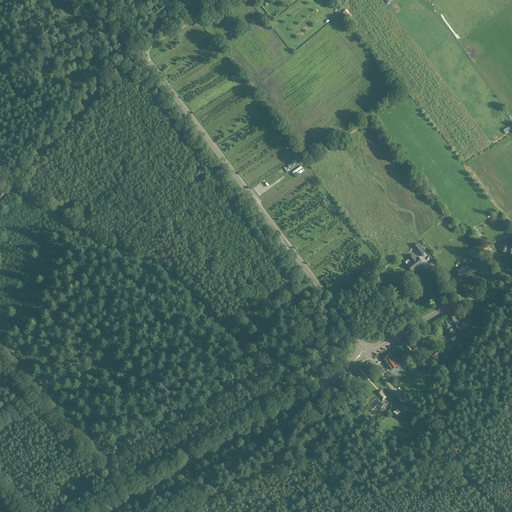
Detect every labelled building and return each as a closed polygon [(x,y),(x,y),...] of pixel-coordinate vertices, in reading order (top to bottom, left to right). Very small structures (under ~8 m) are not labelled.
[(294,176),(301,171),(299,168),(292,174),(294,176)] [(511,239),(510,241),(509,239),(503,243),(502,242),(498,245),(502,253),(506,250),(509,256),(511,254),(511,239)] [(414,248),(420,257),(425,253),(419,244),(414,248)] [(492,253),(485,245),(480,249),(486,257),(492,253)] [(418,258),(417,259),(415,256),(411,259),(413,262),(408,266),(413,272),(423,264),(418,258)] [(463,275),(466,281),(474,277),(471,271),(472,271),(468,265),(457,271),(460,276),(463,275)] [(473,314),(466,318),(470,323),(476,319),(473,314)] [(452,329),(447,332),(451,339),(457,336),(453,330),(455,330),(455,329),(461,326),(455,316),(449,319),(453,327),(451,327),(452,329)] [(395,363),(390,355),(384,359),(392,371),(398,367),(395,363)] [(377,398),(374,402),(369,406),(372,410),(377,405),(380,408),(383,405),(381,402),(382,401),(383,401),(387,397),(381,391),(377,395),(381,400),(380,401),(377,398)] [(403,415),(407,411),(404,408),(405,408),(401,403),(396,407),(403,415)] [(401,449),(411,442),(409,439),(399,445),(401,449)]
